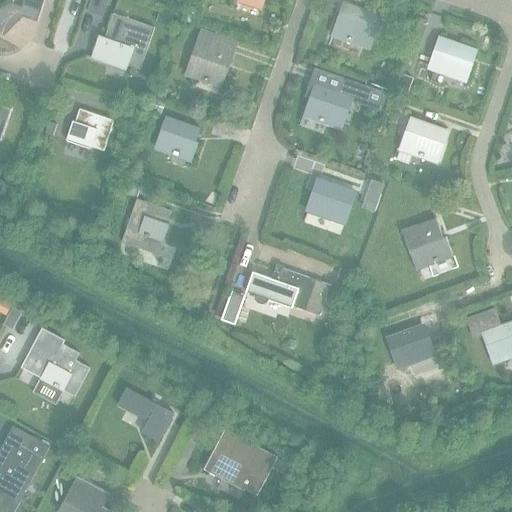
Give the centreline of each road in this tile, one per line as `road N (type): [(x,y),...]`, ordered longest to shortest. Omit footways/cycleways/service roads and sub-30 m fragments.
road 1 (residential): [(229,217),(306,0)]
road 2 (residential): [(511,273),(483,184),(482,145),(511,64)]
